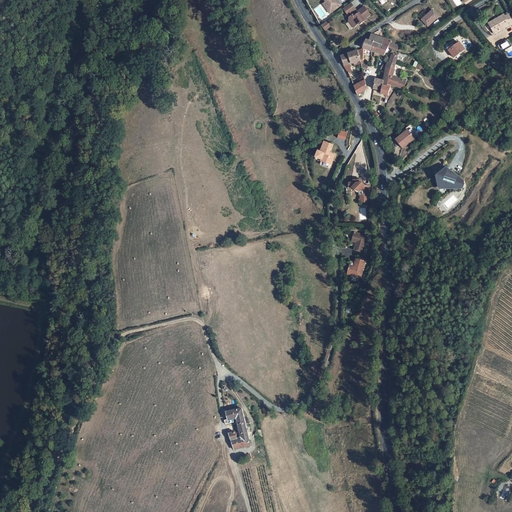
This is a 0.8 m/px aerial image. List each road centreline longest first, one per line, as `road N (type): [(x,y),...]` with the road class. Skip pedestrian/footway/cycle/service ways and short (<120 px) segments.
road 1 (secondary): [(358,104),(382,176),(384,429),(398,511)]
road 2 (unclassified): [(358,104),(358,137),(332,198),(339,310),(319,384),(302,403),(280,409),(221,369)]
road 3 (unclassified): [(28,511),(123,334),(195,319),(221,369)]
